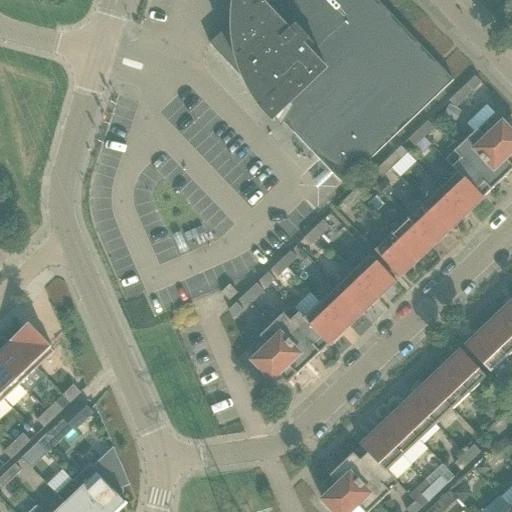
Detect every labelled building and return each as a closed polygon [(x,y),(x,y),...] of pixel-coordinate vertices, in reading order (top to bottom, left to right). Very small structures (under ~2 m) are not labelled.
[(255,0),(230,25),(210,44),(280,118),(343,185),(453,80),(376,0),(255,0)] [(473,92),(481,84),(482,83),(475,76),(466,85),(473,92)] [(466,85),(458,93),(464,100),(473,92),(466,85)] [(464,100),(458,93),(449,101),(456,108),(464,100)] [(427,121),(418,130),(424,137),(434,128),(427,121)] [(457,172),(482,199),(511,169),(511,132),(502,122),(494,130),(486,121),(445,160),(457,172)] [(424,137),(418,130),(408,140),(415,147),(424,137)] [(395,153),(385,162),(391,169),(401,160),(395,153)] [(391,169),(385,162),(375,171),(382,178),(391,169)] [(457,172),(440,188),(465,214),(482,199),(457,172)] [(361,184),(352,193),(358,200),(368,191),(361,184)] [(465,214),(440,188),(424,204),(449,230),(465,214)] [(358,200),(352,193),(342,202),(348,209),(358,200)] [(449,230),(424,204),(407,220),(432,246),(449,230)] [(399,227),(391,235),(416,261),(432,246),(407,220),(400,212),(392,219),(399,227)] [(323,221),(313,230),(320,237),(329,227),(323,221)] [(320,237),(313,230),(303,239),(310,246),(320,237)] [(416,261),(391,235),(374,251),(399,277),(416,261)] [(281,261),(287,268),(297,258),(290,251),(281,261)] [(353,271),(378,297),(395,281),(370,255),(353,271)] [(287,268),(281,261),(271,270),(278,277),(287,268)] [(353,271),(337,287),(362,313),(378,297),(353,271)] [(275,280),(268,273),(259,281),(266,288),(275,280)] [(248,292),(254,299),(263,291),(256,284),(248,292)] [(237,293),(230,286),(229,285),(221,293),(229,301),(237,293)] [(362,313),(337,287),(320,302),(345,328),(362,313)] [(248,292),(239,300),(246,307),(254,299),(248,292)] [(345,328),(320,302),(304,318),(329,344),(345,328)] [(511,302),(498,315),(511,329),(511,302)] [(228,310),(233,320),(243,310),(236,303),(228,310)] [(329,344),(304,318),(292,306),(251,345),(259,354),(252,361),(270,381),(278,373),(288,383),(329,344)] [(511,352),(511,329),(498,315),(482,331),(507,357),(511,352)] [(29,326),(12,342),(37,368),(54,352),(29,326)] [(507,357),(482,331),(465,347),(490,373),(507,357)] [(37,368),(12,342),(0,353),(0,362),(20,384),(37,368)] [(445,367),(469,393),(486,377),(461,351),(445,367)] [(0,362),(0,395),(4,400),(20,384),(0,362)] [(469,393),(445,367),(428,382),(453,409),(469,393)] [(428,382),(412,398),(436,424),(453,409),(428,382)] [(70,403),(80,393),(73,385),(63,395),(70,403)] [(412,398),(395,414),(420,440),(436,424),(412,398)] [(56,402),(46,411),(53,419),(63,410),(56,402)] [(64,419),(74,429),(91,413),(81,402),(64,419)] [(53,419),(46,411),(37,420),(44,428),(53,419)] [(420,440),(395,414),(379,430),(403,456),(420,440)] [(497,423),(504,430),(511,421),(511,419),(507,414),(497,423)] [(504,430),(497,423),(493,418),(483,428),(494,439),(504,430)] [(379,430),(362,445),(387,471),(403,456),(379,430)] [(13,442),(20,450),(30,441),(22,434),(13,442)] [(46,434),(37,443),(43,449),(52,440),(46,434)] [(511,442),(506,436),(496,446),(507,457),(511,452),(511,442)] [(20,450),(13,442),(4,451),(11,459),(20,450)] [(37,443),(28,451),(21,458),(31,469),(47,454),(43,449),(37,443)] [(387,471),(362,445),(321,484),(331,494),(323,502),(332,511),(368,511),(399,484),(387,471)] [(464,454),(471,461),(480,452),(474,445),(464,454)] [(130,485),(114,448),(112,448),(113,449),(93,469),(90,466),(75,481),(74,480),(73,481),(74,482),(102,511),(111,511),(113,511),(117,511),(126,504),(119,497),(122,494),(123,492),(123,491),(123,490),(123,488),(130,485)] [(471,461),(464,454),(454,464),(461,471),(471,461)] [(15,464),(5,472),(12,479),(21,470),(15,464)] [(57,491),(71,478),(63,470),(49,483),(57,491)] [(12,479),(5,472),(0,477),(0,485),(2,488),(12,479)] [(441,477),(431,486),(438,493),(447,484),(441,477)] [(71,479),(55,493),(65,503),(72,511),(102,511),(74,482),(73,481),(71,479)] [(462,484),(452,494),(462,504),(472,494),(462,484)] [(438,493),(431,486),(421,495),(428,502),(438,493)] [(426,511),(443,511),(457,499),(449,491),(426,511)] [(407,511),(417,511),(421,509),(415,502),(406,510),(407,511)] [(72,511),(65,503),(55,511),(72,511)]
